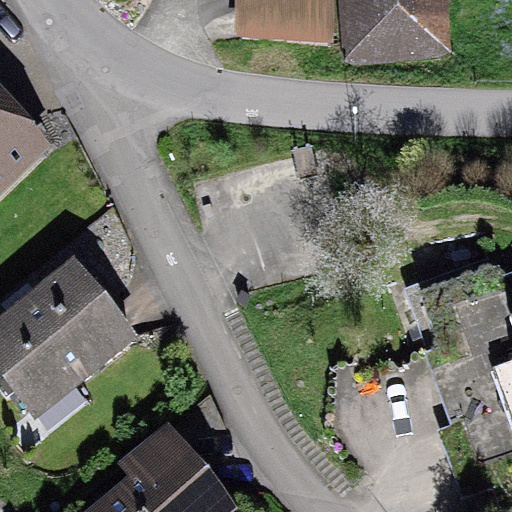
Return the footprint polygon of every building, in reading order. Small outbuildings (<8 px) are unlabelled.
[(328,0),(300,0),(237,19),(236,56),(330,59),(328,0)] [(0,182),(34,149),(0,113),(0,182)] [(453,434),(475,495),(511,481),(511,283),(499,288),(491,266),(410,296),(429,348),(441,344),(472,427),(453,434)] [(0,329),(0,374),(30,412),(69,381),(73,385),(130,340),(73,270),(0,329)] [(111,511),(216,511),(219,510),(160,437),(122,466),(140,488),(111,511)]
